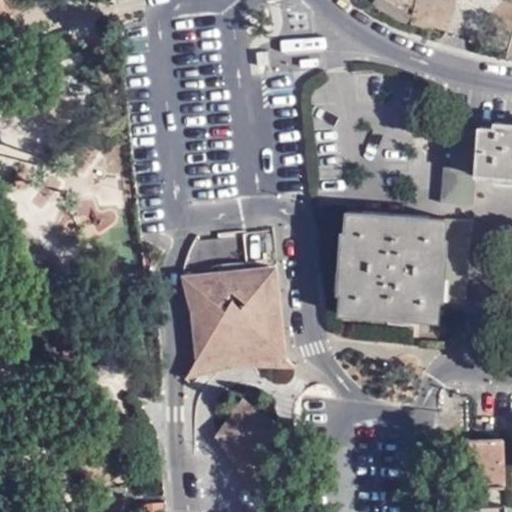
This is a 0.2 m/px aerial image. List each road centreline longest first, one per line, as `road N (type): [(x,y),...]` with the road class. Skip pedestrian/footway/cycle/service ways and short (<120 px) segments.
road 1 (residential): [(412,411),(356,403),(316,347),(302,209),(258,213)]
road 2 (residential): [(184,222),(164,284),(179,511)]
road 3 (residential): [(315,0),(353,33),(511,89)]
